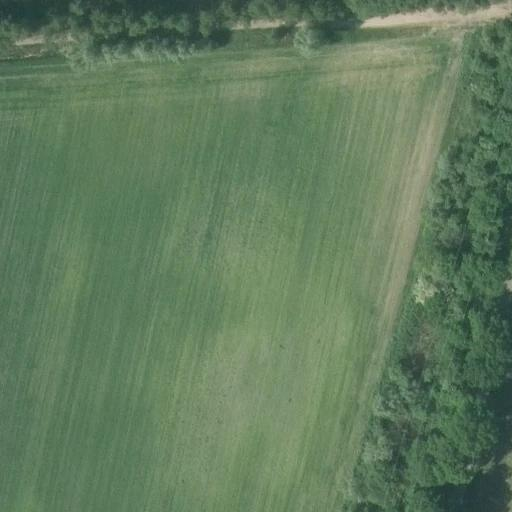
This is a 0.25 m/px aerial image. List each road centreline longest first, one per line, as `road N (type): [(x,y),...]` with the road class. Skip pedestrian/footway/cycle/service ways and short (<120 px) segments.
road 1 (track): [(511,9),(0,48)]
road 2 (unclassified): [(452,511),(511,268)]
